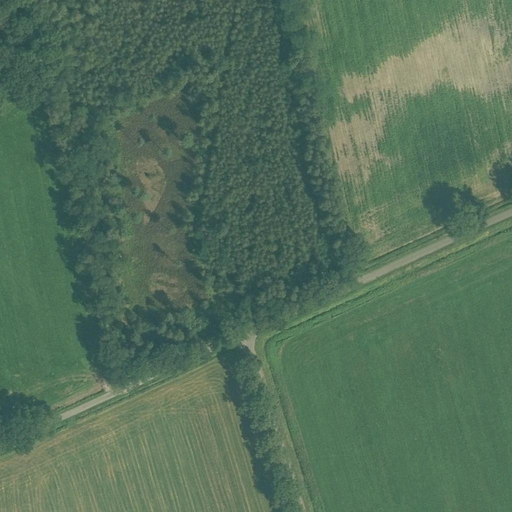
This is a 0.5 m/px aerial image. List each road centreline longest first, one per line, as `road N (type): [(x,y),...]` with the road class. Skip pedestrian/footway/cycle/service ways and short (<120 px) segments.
road 1 (unclassified): [(246,333),(511,212)]
road 2 (unclassified): [(0,444),(246,333)]
road 3 (unclassified): [(301,511),(246,333)]
